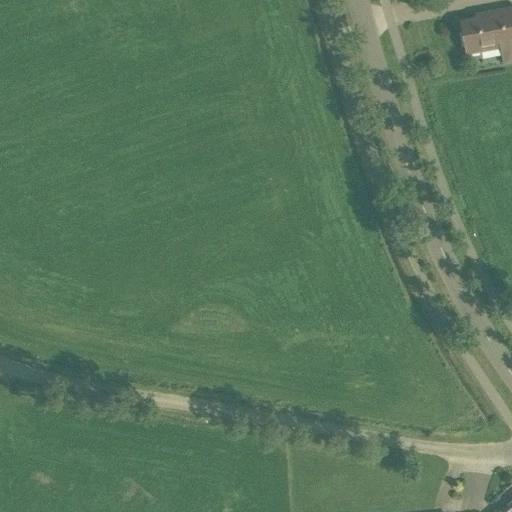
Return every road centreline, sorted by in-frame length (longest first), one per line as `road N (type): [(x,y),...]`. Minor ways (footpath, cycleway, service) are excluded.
road 1 (unclassified): [(511,453),(435,451),(0,353)]
road 2 (tertiary): [(511,373),(426,223),(357,0)]
